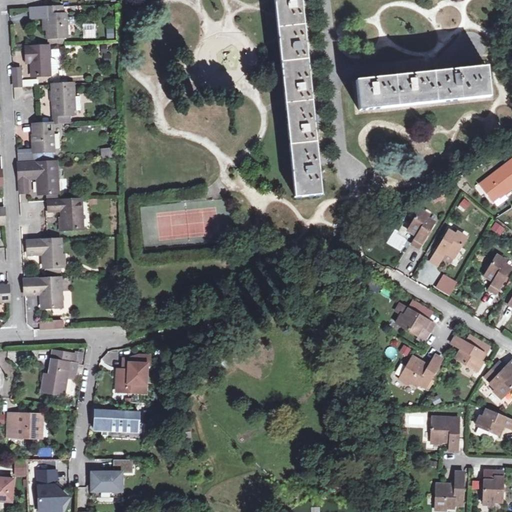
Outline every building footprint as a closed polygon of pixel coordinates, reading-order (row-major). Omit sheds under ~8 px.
[(275,0),(295,195),(322,193),(320,165),(301,0),(275,0)] [(44,8),(44,17),(48,17),(48,29),(49,38),(66,37),(69,37),(68,15),(64,15),(63,7),(44,8)] [(25,8),(10,11),(11,20),(26,18),(25,8)] [(44,8),(30,8),(31,17),(44,16),(44,8)] [(66,37),(49,38),(49,46),(57,46),(66,45),(66,37)] [(49,46),(27,47),(28,64),(32,63),(33,76),(51,75),(51,74),(50,61),(49,46)] [(360,108),(490,95),(487,66),(357,79),(360,108)] [(21,68),(14,68),(15,87),(37,86),(36,80),(23,80),(21,68)] [(66,123),(66,114),(77,113),(76,83),(54,84),(55,91),(55,99),(59,99),(59,102),(60,114),(53,115),(54,123),(66,123)] [(52,102),(53,102),(59,102),(59,99),(55,99),(55,91),(51,91),(52,102)] [(54,123),(42,124),(35,124),(37,152),(55,151),(54,123)] [(113,149),(101,149),(102,159),(113,159),(113,149)] [(26,161),(28,191),(36,190),(36,176),(46,175),(47,191),(55,191),(55,195),(67,195),(66,159),(26,161)] [(511,161),(483,184),(496,200),(507,192),(508,193),(511,190),(511,161)] [(508,193),(507,192),(496,200),(500,205),(511,197),(508,193)] [(437,194),(430,201),(436,208),(444,201),(437,194)] [(63,211),(64,218),(64,229),(83,228),(82,199),(50,201),(51,211),(63,211)] [(419,247),(434,223),(428,219),(429,216),(420,210),(408,229),(416,235),(412,242),(419,247)] [(494,221),(489,229),(500,236),(505,228),(494,221)] [(441,260),(446,253),(454,258),(467,238),(456,232),(455,235),(449,231),(434,255),(441,260)] [(63,267),(64,267),(63,255),(62,239),(49,239),(29,241),(30,254),(46,253),(47,267),(48,267),(52,267),(53,273),(63,272),(63,267)] [(494,282),(490,290),(496,293),(511,268),(505,264),(507,262),(497,256),(484,276),(494,282)] [(434,287),(449,296),(457,282),(441,273),(434,287)] [(68,278),(31,280),(32,295),(49,294),(49,308),(69,307),(68,278)] [(0,301),(11,301),(10,285),(0,285),(0,301)] [(431,330),(435,324),(401,303),(397,310),(402,314),(397,323),(417,335),(423,325),(431,330)] [(470,334),(466,341),(484,352),(488,345),(470,334)] [(484,352),(466,341),(462,339),(456,336),(452,344),(461,349),(455,358),(477,371),(483,362),(479,360),(484,352)] [(398,352),(406,355),(410,348),(402,344),(398,352)] [(48,381),(44,381),(42,392),(66,396),(72,363),(75,364),(76,355),(54,351),(49,375),(48,381)] [(443,358),(436,354),(429,365),(414,356),(401,377),(410,382),(411,381),(418,385),(420,383),(427,386),(443,358)] [(127,360),(124,360),(124,370),(121,370),(121,375),(119,375),(118,389),(130,390),(130,393),(146,394),(147,385),(148,385),(148,366),(151,366),(151,356),(139,356),(127,360)] [(484,375),(489,382),(496,389),(494,390),(501,398),(511,387),(511,373),(511,372),(511,361),(505,368),(499,361),(484,375)] [(511,418),(488,409),(485,415),(481,414),(477,425),(500,435),(505,425),(511,428),(511,418)] [(140,414),(97,412),(96,431),(104,431),(103,436),(109,437),(110,431),(139,433),(140,414)] [(11,415),(11,431),(18,431),(18,439),(44,439),(44,415),(33,415),(33,418),(19,418),(19,415),(11,415)] [(450,437),(450,450),(459,450),(460,416),(432,415),(431,441),(442,442),(442,439),(448,440),(448,437),(450,437)] [(135,458),(115,459),(115,472),(95,472),(95,494),(120,494),(120,491),(125,491),(124,472),(135,472),(135,458)] [(39,471),(41,511),(55,511),(63,503),(69,496),(57,485),(59,483),(58,470),(39,471)] [(455,503),(463,504),(464,471),(455,470),(455,482),(437,482),(436,509),(446,509),(447,507),(454,507),(455,503)] [(484,470),(484,480),(483,502),(494,503),(495,500),(501,500),(503,471),(484,470)] [(15,481),(0,479),(0,502),(13,503),(15,481)] [(471,488),(479,488),(479,480),(470,480),(471,488)] [(55,511),(54,511),(63,511),(63,503),(55,511)]
